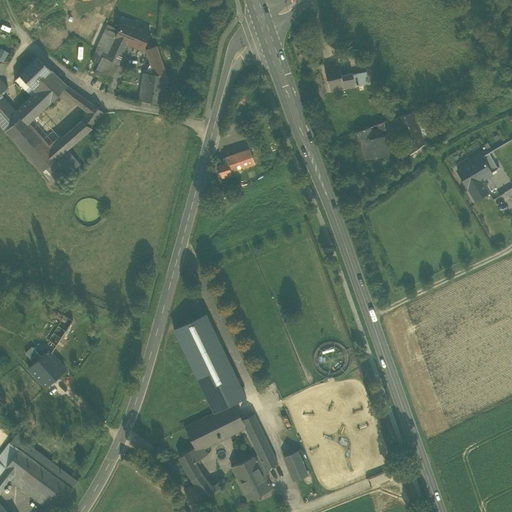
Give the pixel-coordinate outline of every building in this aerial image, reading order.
[(123,19),(117,33),(130,39),(128,43),(143,50),(152,32),(123,19)] [(100,63),(99,63),(97,67),(114,75),(119,63),(106,58),(117,33),(106,28),(97,49),(105,52),(100,63)] [(119,63),(128,43),(130,39),(117,33),(106,58),(119,63)] [(154,74),(166,75),(156,46),(146,50),(154,74)] [(0,49),(0,61),(3,63),(9,53),(1,48),(0,49)] [(171,57),(168,48),(163,50),(166,59),(171,57)] [(99,63),(100,63),(105,52),(97,49),(92,60),(99,63)] [(27,83),(33,89),(51,70),(38,57),(20,75),(27,83)] [(356,74),(341,77),(339,65),(325,68),(330,90),(343,88),(359,84),(356,74)] [(94,75),(110,83),(114,75),(97,67),(94,75)] [(33,89),(37,93),(48,104),(48,105),(58,96),(63,91),(68,86),(51,70),(33,89)] [(143,72),(142,79),(152,80),(151,88),(165,90),(167,79),(167,76),(166,75),(154,74),(143,72)] [(356,74),(359,84),(369,82),(370,82),(369,78),(366,72),(356,74)] [(15,80),(23,87),(27,83),(20,75),(15,80)] [(0,105),(4,102),(0,96),(0,95),(1,94),(9,88),(0,78),(0,105)] [(164,103),(165,90),(151,88),(152,80),(142,79),(140,100),(164,103)] [(27,83),(23,87),(32,97),(37,93),(33,89),(27,83)] [(75,101),(76,100),(79,95),(68,86),(63,91),(75,101)] [(71,107),(75,101),(63,91),(58,96),(71,107)] [(22,116),(27,123),(39,112),(48,104),(37,93),(32,97),(17,111),(22,116)] [(0,105),(0,124),(5,131),(22,116),(17,111),(7,100),(1,94),(0,95),(0,96),(4,102),(0,105)] [(89,102),(79,95),(76,100),(89,110),(93,105),(89,102)] [(89,110),(81,120),(91,128),(103,112),(93,105),(89,110)] [(396,117),(404,139),(420,133),(412,111),(407,113),(396,117)] [(50,148),(62,137),(39,112),(27,123),(50,148)] [(5,131),(41,172),(58,157),(50,148),(27,123),(22,116),(5,131)] [(92,128),(91,128),(81,120),(62,137),(50,148),(58,157),(67,149),(79,139),(92,128)] [(384,122),(371,127),(372,135),(381,133),(380,131),(385,130),(384,122)] [(372,138),(372,135),(371,127),(357,132),(358,137),(367,136),(368,139),(371,139),(372,138)] [(424,144),(420,133),(404,139),(410,154),(424,144)] [(372,138),(371,139),(368,139),(367,136),(358,137),(361,160),(374,158),(372,145),(387,142),(386,136),(372,138)] [(372,145),(374,158),(390,155),(387,142),(372,145)] [(67,149),(58,157),(41,172),(54,186),(79,164),(67,149)] [(488,153),(482,157),(492,173),(498,169),(488,153)] [(482,157),(482,156),(457,170),(474,199),(489,192),(482,181),(479,177),(489,171),(491,173),(492,173),(482,157)] [(232,173),(231,172),(228,162),(227,162),(217,166),(221,177),(232,173)] [(479,177),(482,181),(493,175),(492,173),(491,173),(489,171),(479,177)] [(86,227),(87,227),(90,227),(93,226),(95,225),(98,224),(100,221),(102,219),(103,215),(103,212),(103,209),(102,207),(101,204),(99,202),(97,200),(94,199),(91,198),(88,198),(86,198),(83,199),(80,200),(78,202),(76,204),(75,207),(74,210),(74,213),(75,216),(76,219),(77,221),(79,223),(81,225),(84,226),(86,227)] [(206,314),(174,329),(214,413),(234,403),(235,403),(234,402),(246,396),(206,314)] [(73,320),(64,315),(57,326),(66,331),(73,320)] [(48,351),(50,354),(66,331),(57,326),(44,347),(48,351)] [(29,367),(46,387),(65,371),(50,354),(48,351),(37,360),(27,349),(21,354),(31,366),(29,367)] [(245,427),(258,454),(255,455),(231,467),(235,475),(241,472),(248,485),(259,480),(258,479),(265,476),(268,474),(266,469),(278,463),(254,414),(242,420),(234,403),(214,413),(184,428),(194,448),(196,451),(202,448),(245,427)] [(16,435),(10,442),(19,449),(39,465),(72,489),(77,481),(16,435)] [(0,455),(0,473),(5,467),(19,449),(10,442),(0,455)] [(178,456),(191,479),(192,479),(200,473),(194,462),(207,455),(202,448),(196,451),(194,448),(178,456)] [(19,449),(5,467),(14,474),(19,477),(15,482),(21,487),(25,482),(26,482),(39,465),(19,449)] [(290,466),(296,479),(307,474),(298,452),(286,457),(290,466)] [(121,461),(141,472),(146,465),(125,454),(121,461)] [(44,496),(50,501),(58,507),(72,489),(39,465),(26,482),(32,487),(44,496)] [(10,479),(14,474),(5,467),(0,473),(0,488),(2,490),(10,479)] [(235,475),(248,500),(258,495),(273,488),(269,480),(268,481),(265,476),(258,479),(259,480),(248,485),(241,472),(235,475)] [(202,494),(205,498),(225,484),(222,479),(211,487),(204,478),(200,473),(192,479),(191,479),(195,485),(202,494)] [(14,474),(10,479),(14,483),(15,482),(19,477),(14,474)] [(26,482),(25,482),(21,487),(28,493),(32,487),(26,482)] [(40,501),(44,496),(32,487),(28,493),(40,501)] [(44,496),(40,501),(46,506),(50,501),(44,496)] [(46,506),(42,511),(54,511),(58,507),(50,501),(46,506)]
